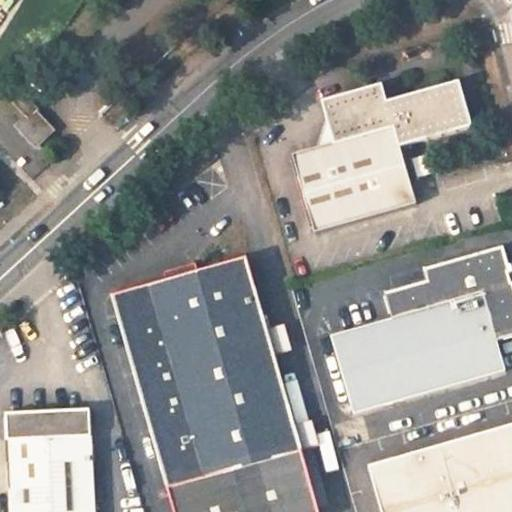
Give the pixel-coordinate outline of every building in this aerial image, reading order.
[(382,86),(323,103),(334,144),(292,156),(315,234),(417,204),(400,144),(470,124),(458,83),(388,103),(382,86)] [(19,89),(9,98),(28,120),(33,113),(37,109),(25,96),(19,89)] [(36,143),(49,131),(33,113),(28,120),(21,126),(36,143)] [(333,337),(355,415),(505,371),(497,342),(511,337),(511,283),(511,284),(509,274),(511,272),(511,270),(510,265),(509,265),(503,247),(425,270),(428,282),(386,294),(393,319),(333,337)] [(246,259),(113,298),(169,490),(174,511),(319,511),(302,451),(246,259)] [(8,416),(12,511),(95,511),(90,412),(8,416)] [(511,511),(511,426),(370,468),(382,511),(511,511)]
